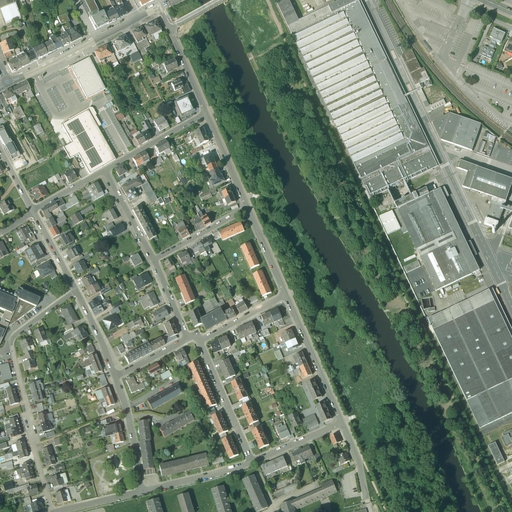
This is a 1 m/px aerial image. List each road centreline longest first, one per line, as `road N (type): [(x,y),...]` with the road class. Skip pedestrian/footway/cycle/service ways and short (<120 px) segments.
road 1 (track): [(507,511),(266,0)]
road 2 (residential): [(76,290),(11,338),(51,511)]
road 3 (secondary): [(7,82),(138,18)]
road 4 (residential): [(342,423),(284,295)]
road 5 (residential): [(251,462),(199,341)]
